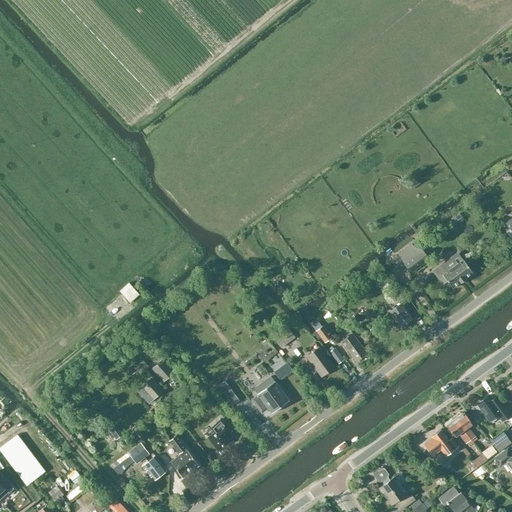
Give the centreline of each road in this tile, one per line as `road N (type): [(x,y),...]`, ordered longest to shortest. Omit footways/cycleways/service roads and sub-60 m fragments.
road 1 (unclassified): [(191,511),(511,276)]
road 2 (track): [(116,322),(27,399),(133,511)]
road 3 (tertiary): [(332,481),(511,348)]
